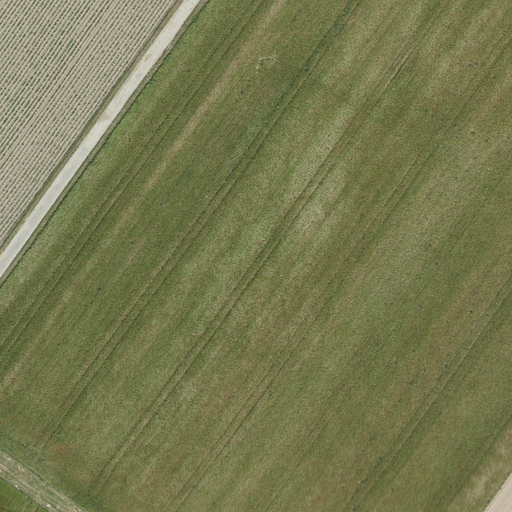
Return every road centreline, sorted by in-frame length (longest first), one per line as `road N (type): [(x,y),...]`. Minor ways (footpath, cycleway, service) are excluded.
road 1 (track): [(0,268),(197,0)]
road 2 (track): [(104,511),(0,433)]
